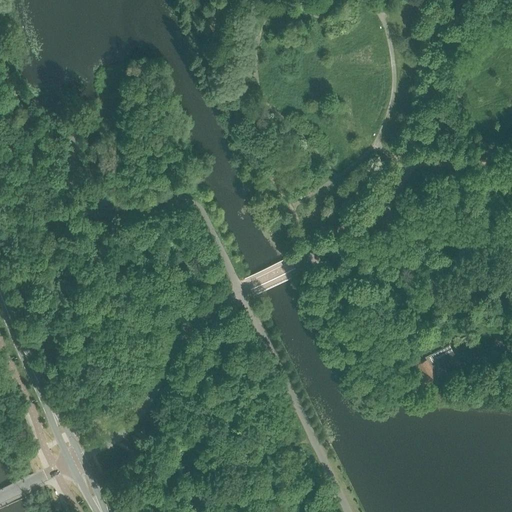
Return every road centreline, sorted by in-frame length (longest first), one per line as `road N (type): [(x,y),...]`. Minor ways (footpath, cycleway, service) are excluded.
road 1 (unknown): [(120,511),(44,364),(44,308),(0,179)]
road 2 (unknown): [(191,326),(118,350),(46,323)]
